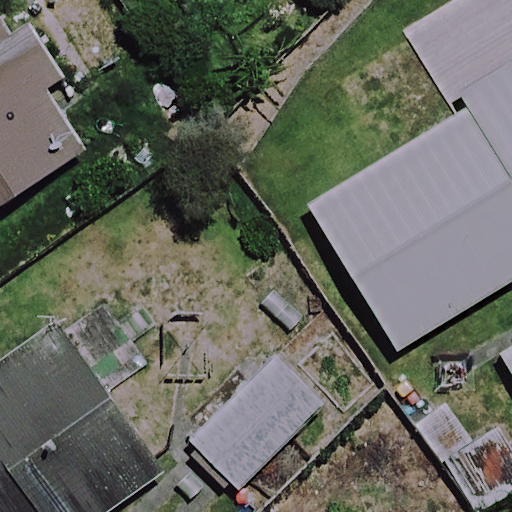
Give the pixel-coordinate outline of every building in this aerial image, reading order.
[(0,46),(0,201),(76,156),(7,42),(0,46)] [(511,278),(511,64),(460,96),(469,112),(303,212),(388,353),(511,278)] [(102,511),(149,480),(51,336),(0,371),(0,511),(102,511)] [(511,348),(491,361),(511,393),(511,348)] [(322,407),(274,358),(186,445),(234,494),(322,407)]
